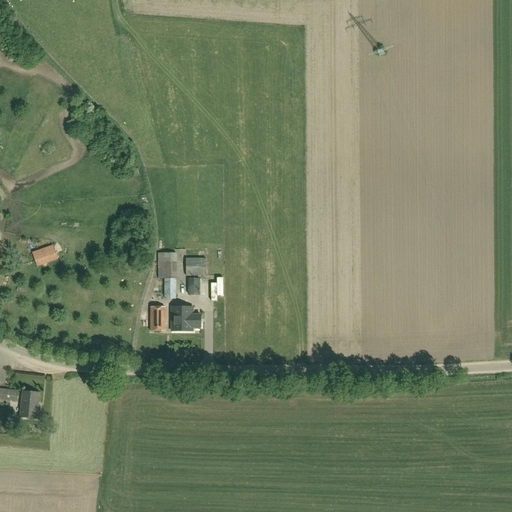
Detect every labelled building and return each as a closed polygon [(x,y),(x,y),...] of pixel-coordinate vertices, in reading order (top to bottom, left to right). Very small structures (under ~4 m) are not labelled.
[(183,227),(183,238),(203,238),(204,228),(183,227)] [(53,245),(32,253),(37,267),(58,259),(53,245)] [(176,299),(176,254),(158,254),(158,279),(165,279),(165,299),(176,299)] [(186,277),(207,276),(206,260),(186,260),(186,277)] [(200,295),(199,279),(189,279),(190,295),(200,295)] [(165,331),(165,307),(151,307),(151,331),(165,331)] [(172,332),(193,332),(193,327),(201,327),(201,315),(192,315),(192,307),(171,308),(172,332)] [(19,391),(0,389),(0,399),(18,401),(19,391)] [(37,418),(39,393),(23,392),(21,417),(37,418)]
